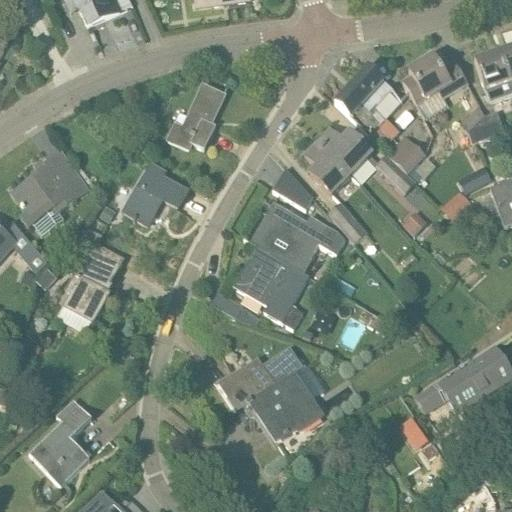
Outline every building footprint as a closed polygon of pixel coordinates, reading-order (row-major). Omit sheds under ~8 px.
[(112,0),(61,0),(64,5),(74,0),(87,31),(119,16),(112,0)] [(194,0),(196,9),(227,4),(228,8),(250,5),(249,0),(194,0)] [(511,51),(499,56),(511,94),(511,51)] [(511,94),(499,56),(474,64),(485,96),(486,96),(489,106),(511,98),(511,94)] [(413,82),(403,89),(416,109),(425,103),(439,95),(442,102),(467,87),(455,67),(441,75),(433,61),(408,75),(413,82)] [(368,71),(334,108),(350,123),(351,122),(370,138),(369,140),(378,148),(385,140),(391,145),(399,137),(384,123),(401,105),(393,94),(384,86),(384,85),(368,71)] [(174,127),(166,144),(189,154),(191,149),(204,155),(215,130),(211,128),(224,100),(203,90),(184,131),(174,127)] [(478,110),(459,128),(468,137),(484,121),(478,110)] [(484,121),(468,137),(472,148),(505,137),(497,116),(484,121)] [(329,134),(317,146),(352,180),(372,160),(349,137),(341,145),(329,134)] [(405,139),(386,159),(401,173),(407,179),(426,159),(405,139)] [(317,146),(305,159),(317,170),(309,178),(333,201),(352,180),(317,146)] [(386,159),(375,171),(404,200),(416,187),(407,179),(401,173),(386,159)] [(427,160),(414,173),(423,182),(436,169),(427,160)] [(41,176),(12,197),(25,215),(22,218),(31,230),(34,228),(42,239),(60,225),(56,220),(89,196),(72,173),(62,181),(50,165),(39,173),(41,176)] [(151,166),(122,216),(147,230),(162,205),(177,214),(188,196),(164,182),(167,175),(151,166)] [(285,173),(273,195),(306,214),(313,202),(285,173)] [(511,184),(489,193),(504,232),(511,229),(511,184)] [(460,195),(441,213),(452,225),(471,208),(460,195)] [(271,214),(251,248),(256,251),(302,278),(308,282),(309,281),(302,277),(318,249),(336,259),(345,245),(339,238),(310,221),(306,227),(272,207),(269,213),(271,214)] [(341,207),(328,218),(355,249),(367,238),(341,207)] [(105,210),(99,221),(109,227),(115,215),(105,210)] [(413,220),(402,230),(414,242),(426,229),(419,222),(417,224),(413,220)] [(14,228),(7,234),(18,248),(25,242),(14,228)] [(0,233),(0,265),(16,248),(0,233)] [(69,298),(63,310),(92,326),(108,299),(103,297),(122,265),(111,259),(112,257),(98,249),(103,241),(88,233),(70,251),(83,264),(65,295),(69,298)] [(30,247),(19,258),(35,279),(47,266),(30,247)] [(236,286),(233,292),(266,311),(263,317),(293,334),(303,317),(292,311),(308,282),(302,278),(256,251),(256,252),(257,253),(238,286),(236,286)] [(511,256),(511,255),(471,284),(495,316),(511,303),(511,256)] [(46,274),(35,286),(44,294),(55,283),(46,274)] [(220,298),(213,310),(236,324),(243,312),(220,298)] [(511,377),(494,350),(435,388),(456,421),(511,385),(511,377)] [(257,364),(219,390),(236,416),(249,407),(296,377),(302,372),(289,353),(262,372),(257,364)] [(4,371),(0,378),(0,385),(8,390),(15,377),(4,371)] [(296,377),(249,407),(275,446),(321,416),(296,377)] [(0,393),(0,409),(8,411),(12,396),(2,394),(0,393)] [(62,426),(29,457),(60,491),(90,464),(78,451),(73,455),(66,448),(92,423),(74,404),(56,420),(62,426)] [(411,422),(399,430),(416,455),(428,447),(411,422)] [(484,482),(472,488),(482,511),(496,505),(484,482)] [(102,496),(85,511),(108,511),(113,508),(102,496)]
